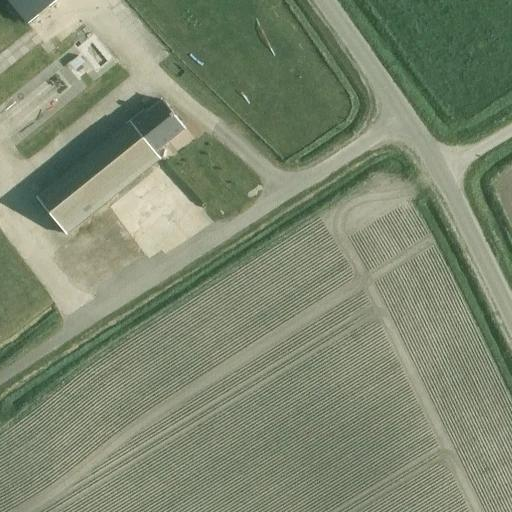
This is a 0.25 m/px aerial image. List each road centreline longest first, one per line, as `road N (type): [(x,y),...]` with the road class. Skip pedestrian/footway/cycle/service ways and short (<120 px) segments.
road 1 (unclassified): [(0,381),(403,115)]
road 2 (unclassified): [(511,308),(443,174)]
road 3 (unclassified): [(403,115),(322,0)]
